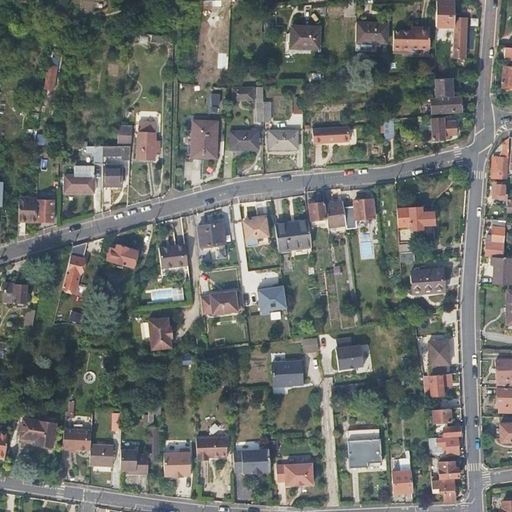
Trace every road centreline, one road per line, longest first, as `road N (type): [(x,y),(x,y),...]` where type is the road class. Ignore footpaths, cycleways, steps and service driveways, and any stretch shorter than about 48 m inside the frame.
road 1 (residential): [(480,147),(422,167),(218,194),(0,257)]
road 2 (residential): [(480,147),(468,350),(474,478)]
road 3 (track): [(175,0),(172,207)]
road 4 (track): [(26,0),(83,20),(168,0)]
road 5 (residential): [(491,0),(480,147)]
